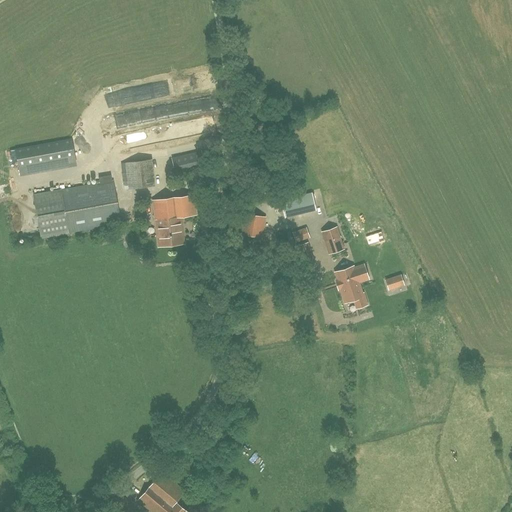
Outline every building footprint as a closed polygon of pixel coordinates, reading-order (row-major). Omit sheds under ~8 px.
[(155,79),(101,89),(104,107),(157,97),(155,89),(157,88),(155,79)] [(162,105),(100,116),(102,125),(164,114),(162,105)] [(168,123),(145,127),(147,139),(170,135),(168,123)] [(176,174),(205,167),(201,151),(172,158),(176,174)] [(124,190),(155,186),(151,159),(121,163),(124,190)] [(33,195),(41,237),(121,223),(113,181),(112,181),(100,183),(33,195)] [(285,218),(315,210),(311,194),(281,201),(285,218)] [(184,243),(181,216),(197,215),(194,195),(153,200),(155,220),(156,220),(159,246),(184,243)] [(240,234),(262,238),(265,218),(244,214),(240,234)] [(329,254),(343,249),(336,227),(321,232),(329,254)] [(309,237),(306,229),(293,233),(296,242),(309,237)] [(381,231),(365,236),(368,246),(378,242),(379,243),(384,242),(381,231)] [(305,270),(314,267),(306,243),(297,246),(305,270)] [(332,269),(335,277),(338,285),(343,299),(351,296),(354,305),(364,301),(360,290),(359,290),(355,278),(360,277),(356,267),(352,268),(351,265),(350,263),(332,269)] [(388,289),(404,284),(400,275),(385,280),(388,289)] [(236,449),(240,451),(247,439),(243,437),(236,449)] [(187,511),(176,502),(186,492),(163,472),(139,500),(152,511),(187,511)] [(121,511),(137,511),(119,493),(111,501),(121,511)]
